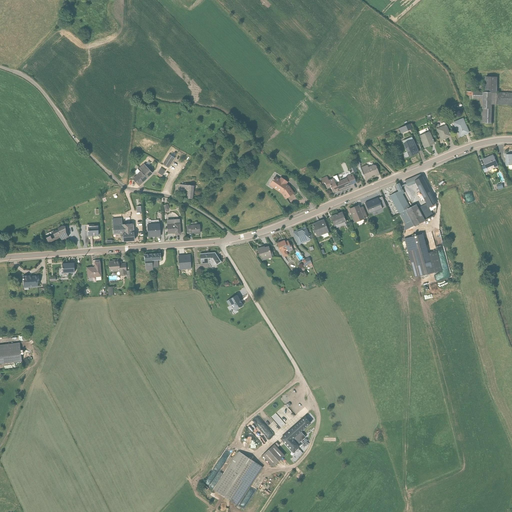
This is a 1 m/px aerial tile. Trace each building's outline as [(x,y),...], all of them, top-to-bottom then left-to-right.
[(467,99),(481,99),(480,123),(491,124),(492,104),(511,104),(511,93),(497,92),(497,77),(485,77),(484,92),(466,92),(467,99)] [(463,118),(452,123),(459,137),(469,133),(463,118)] [(446,124),(436,129),(441,141),(451,137),(446,124)] [(430,132),(419,136),(424,148),(434,144),(430,132)] [(419,153),(413,139),(403,143),(409,157),(419,153)] [(168,168),(175,158),(169,154),(163,165),(168,168)] [(494,155),(483,159),(486,165),(488,171),(498,166),(494,155)] [(358,161),(355,162),(361,176),(364,175),(358,161)] [(150,166),(148,168),(144,164),(139,168),(142,171),(141,173),(146,179),(152,173),(154,171),(150,166)] [(367,165),(361,167),(366,179),(374,175),(375,177),(379,175),(375,164),(368,167),(367,165)] [(161,177),(165,171),(161,168),(157,175),(161,177)] [(139,186),(142,183),(146,179),(141,173),(133,180),(139,186)] [(330,186),(333,192),(356,183),(352,174),(346,176),(347,178),(335,183),(333,178),(329,180),(327,176),(320,179),(322,183),(324,183),(326,188),(330,186)] [(437,203),(421,174),(405,181),(407,186),(415,184),(425,204),(418,208),(416,205),(410,208),(402,194),(404,193),(400,183),(395,185),(399,192),(390,196),(398,213),(407,229),(414,227),(435,215),(437,210),(437,203)] [(275,176),(269,185),(281,194),(285,199),(294,193),(288,185),(275,176)] [(192,199),(193,186),(193,185),(184,183),(184,185),(180,184),(179,190),(188,191),(187,198),(192,199)] [(378,197),(365,203),(369,214),(382,209),(378,197)] [(360,208),(358,205),(349,209),(354,223),(364,219),(364,218),(360,208)] [(330,217),(334,226),(336,226),(345,222),(346,222),(342,212),(330,217)] [(133,223),(122,224),(121,217),(112,218),(114,235),(122,234),(123,242),(135,241),(133,223)] [(179,219),(167,220),(168,234),(175,233),(175,235),(181,235),(179,219)] [(312,224),(317,237),(329,233),(324,219),(312,224)] [(159,224),(147,224),(148,237),(160,237),(159,224)] [(188,225),(188,233),(191,232),(191,234),(200,234),(200,225),(188,225)] [(50,236),(45,239),(47,244),(60,237),(61,240),(68,237),(66,232),(65,227),(63,226),(58,228),(58,230),(52,233),(55,238),(52,239),(50,236)] [(97,226),(87,226),(88,235),(98,235),(97,226)] [(306,227),(293,232),(298,245),(311,239),(306,227)] [(407,238),(416,275),(441,269),(437,252),(424,255),(419,235),(407,238)] [(277,243),(280,252),(281,252),(283,257),(288,256),(286,250),(287,250),(287,252),(293,250),(290,244),(289,244),(288,240),(285,242),(284,240),(277,243)] [(262,259),(262,260),(272,258),(269,246),(265,247),(264,246),(257,248),(259,257),(260,256),(261,259),(262,259)] [(215,252),(199,254),(200,263),(209,263),(212,267),(221,262),(215,252)] [(160,253),(144,255),(145,271),(153,271),(152,268),(158,267),(158,261),(161,260),(160,253)] [(189,255),(178,256),(179,270),(191,269),(189,255)] [(440,256),(443,266),(448,265),(446,255),(440,256)] [(306,265),(313,262),(310,256),(303,260),(306,265)] [(109,261),(109,272),(119,272),(119,275),(126,275),(126,263),(121,263),(121,261),(119,262),(119,259),(113,260),(113,261),(109,261)] [(86,268),(87,278),(101,277),(100,261),(94,262),(94,267),(86,268)] [(73,264),(62,264),(62,273),(74,273),(73,264)] [(23,276),(24,288),(40,287),(38,275),(23,276)] [(228,302),(234,311),(241,306),(235,297),(228,302)] [(19,343),(0,345),(0,363),(21,361),(19,343)] [(305,436),(301,431),(311,422),(304,414),(280,435),(283,439),(294,451),(300,445),(298,443),(305,436)] [(275,444),(264,455),(274,464),(284,453),(275,444)] [(212,491),(236,505),(260,464),(236,451),(212,491)]
